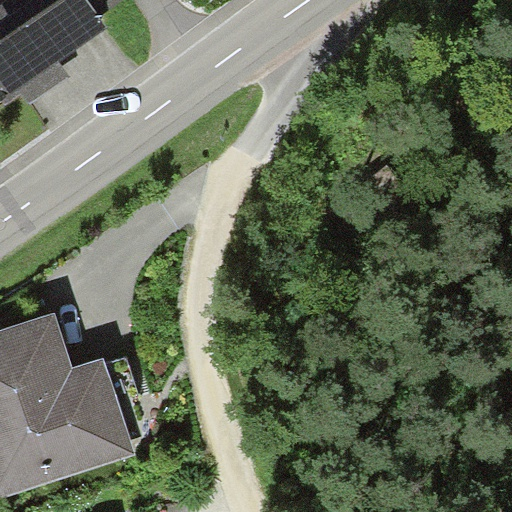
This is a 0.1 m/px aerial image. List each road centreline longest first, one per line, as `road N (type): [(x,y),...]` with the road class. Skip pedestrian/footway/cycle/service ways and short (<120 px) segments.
road 1 (track): [(313,0),(281,121),(229,189),(198,343),(250,511)]
road 2 (tertiary): [(0,221),(203,75)]
road 3 (tertiary): [(203,75),(309,0)]
